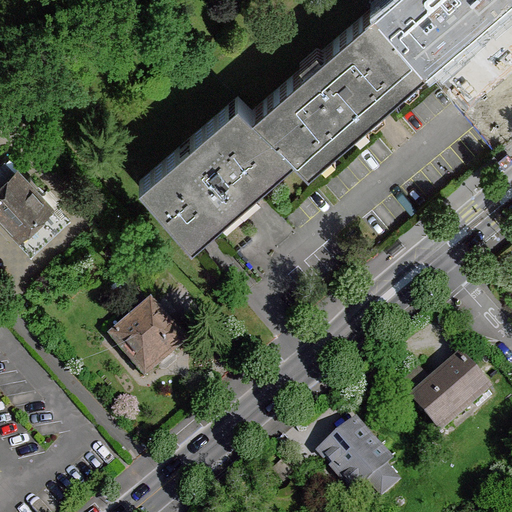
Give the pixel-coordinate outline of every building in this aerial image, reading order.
[(246,97),(146,181),(201,242),(301,154),(318,170),(511,0),(385,0),(260,113),(246,97)] [(0,124),(19,107),(0,86),(0,124)] [(23,166),(0,186),(0,216),(22,241),(60,207),(23,166)] [(191,345),(153,303),(112,340),(151,382),(191,345)] [(493,391),(462,357),(414,401),(445,435),(493,391)] [(361,414),(322,446),(370,505),(409,474),(361,414)]
